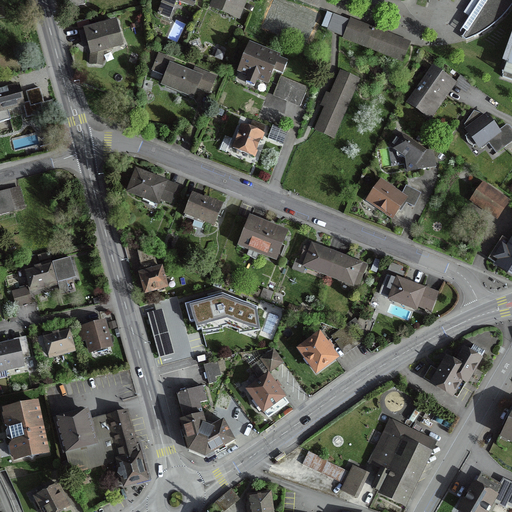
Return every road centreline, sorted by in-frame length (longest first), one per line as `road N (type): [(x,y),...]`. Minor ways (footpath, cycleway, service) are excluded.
road 1 (residential): [(483,313),(395,357),(234,468)]
road 2 (residential): [(483,313),(453,269),(268,194)]
road 3 (residential): [(268,194),(127,141),(84,145)]
road 4 (secondary): [(125,302),(173,476)]
road 5 (residential): [(511,355),(421,511)]
road 6 (secondary): [(86,155),(125,302)]
road 7 (secondary): [(42,0),(84,145)]
road 8 (residential): [(365,511),(234,468)]
road 9 (residential): [(0,329),(125,302)]
